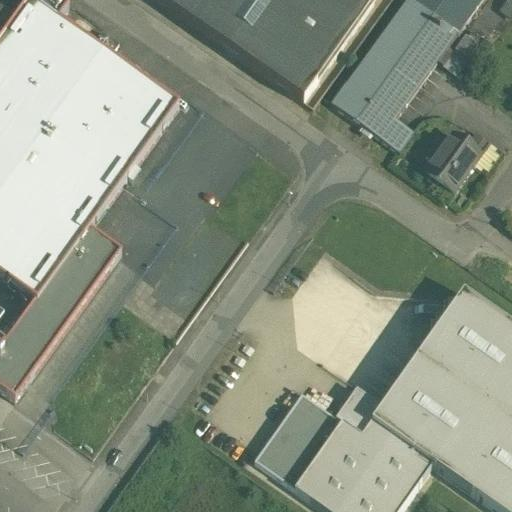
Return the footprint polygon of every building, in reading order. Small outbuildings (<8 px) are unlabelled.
[(106,61),(48,19),(56,8),(45,0),(34,0),(0,47),(0,283),(36,309),(68,330),(120,258),(89,235),(160,137),(89,85),(106,61)] [(147,0),(303,109),(380,0),(147,0)] [(411,0),(347,88),(346,88),(331,108),(400,158),(415,137),(396,124),(485,0),(411,0)] [(479,50),(467,41),(457,55),(468,63),(479,50)] [(178,112),(106,61),(89,85),(160,137),(178,112)] [(481,159),(454,140),(442,157),(441,158),(445,160),(438,170),(431,181),(454,198),(481,159)] [(442,157),(433,151),(426,161),(438,170),(445,160),(441,158),(442,157)] [(511,511),(511,336),(455,297),(376,411),(366,425),(433,471),(491,511),(511,511)] [(68,330),(36,309),(0,359),(0,394),(15,405),(68,330)] [(366,425),(376,411),(355,396),(334,427),(299,403),(254,467),(317,511),(404,511),(433,471),(366,425)]
